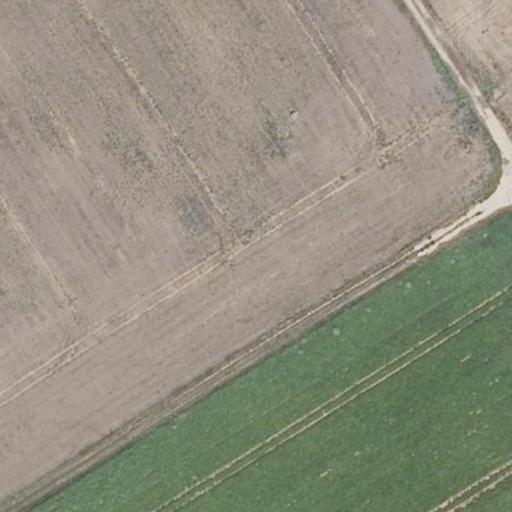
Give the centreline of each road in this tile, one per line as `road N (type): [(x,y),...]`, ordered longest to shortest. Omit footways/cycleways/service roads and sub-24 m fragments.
road 1 (track): [(1,511),(511,192)]
road 2 (track): [(410,0),(511,157)]
